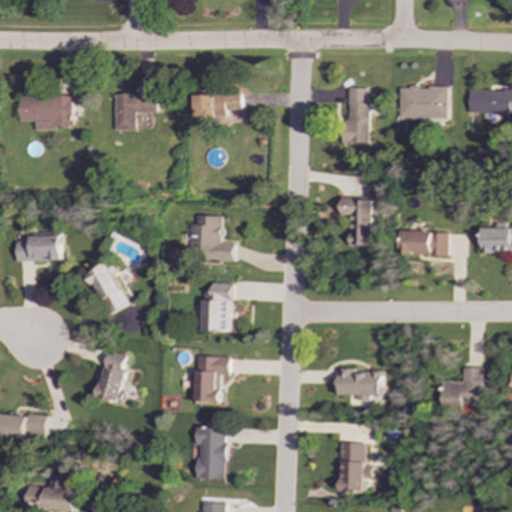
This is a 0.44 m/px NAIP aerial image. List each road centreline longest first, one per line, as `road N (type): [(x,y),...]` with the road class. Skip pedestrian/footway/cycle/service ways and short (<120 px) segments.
road 1 (residential): [(300,42),(282,511)]
road 2 (residential): [(300,42),(0,41)]
road 3 (residential): [(511,314),(289,315)]
